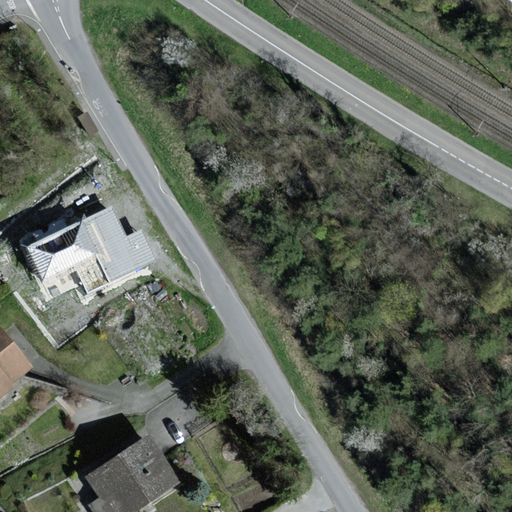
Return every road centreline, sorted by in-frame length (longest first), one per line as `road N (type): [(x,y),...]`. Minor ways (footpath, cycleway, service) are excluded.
road 1 (residential): [(350,511),(69,40)]
road 2 (unclassified): [(511,187),(211,0)]
